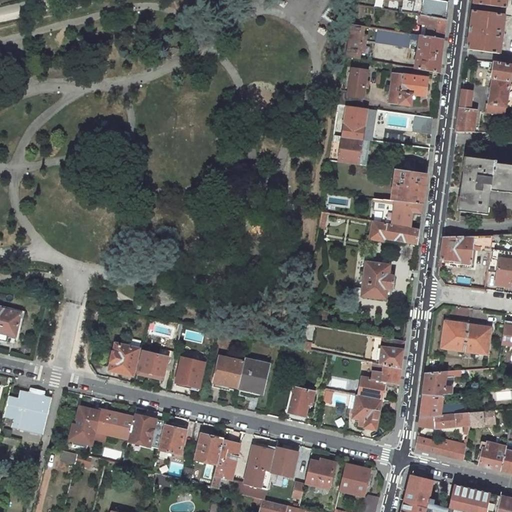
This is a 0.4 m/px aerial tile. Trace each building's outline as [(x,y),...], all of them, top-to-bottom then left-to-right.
[(448,2),(437,0),(432,0),(429,17),(431,17),(446,20),(448,2)] [(504,15),(472,11),(467,49),(499,53),(504,15)] [(420,36),(443,39),(446,20),(431,17),(429,17),(419,15),(418,24),(422,25),(421,29),(420,36)] [(364,27),(350,24),(345,57),(359,59),(364,27)] [(412,34),(377,29),(375,43),(410,48),(411,44),(412,34)] [(414,35),(412,34),(411,44),(418,45),(414,68),(439,73),(443,39),(420,36),(414,35)] [(511,66),(493,63),(491,78),(492,78),(488,104),(486,113),(504,116),(511,66)] [(363,97),(364,87),(367,71),(351,69),(348,91),(347,95),(363,97)] [(427,78),(392,73),(389,103),(411,106),(412,95),(425,96),(427,78)] [(346,106),(361,108),(363,97),(347,95),(348,91),(340,90),(338,105),(346,106)] [(472,91),(462,90),(456,132),(472,132),(475,111),(470,110),(472,91)] [(361,108),(346,106),(341,137),(362,139),(367,109),(361,108)] [(415,116),(413,132),(431,134),(433,119),(415,116)] [(341,137),(333,135),(329,160),(358,164),(362,139),(341,137)] [(494,160),(467,157),(465,171),(463,171),(460,188),(460,194),(459,196),(462,197),(460,211),(476,213),(487,215),(488,206),(490,190),(511,192),(511,165),(494,163),(494,160)] [(415,161),(402,159),(399,160),(398,161),(396,163),(396,170),(414,172),(415,161)] [(380,167),(365,165),(364,174),(379,176),(380,167)] [(414,172),(396,170),(392,201),(412,204),(422,205),(426,174),(414,172)] [(412,204),(392,201),(389,224),(411,228),(413,213),(421,214),(422,205),(412,204)] [(389,224),(372,221),(369,238),(383,241),(384,238),(417,244),(419,229),(411,228),(389,224)] [(493,235),(443,237),(440,259),(471,263),(474,245),(483,246),(482,250),(490,251),(493,235)] [(511,260),(499,258),(496,279),(506,280),(505,285),(511,286),(511,260)] [(391,265),(366,261),(361,296),(386,299),(387,289),(392,289),(394,275),(389,275),(391,265)] [(21,313),(0,308),(0,338),(6,340),(7,334),(12,335),(15,336),(21,313)] [(444,348),(464,351),(468,322),(458,320),(458,323),(445,321),(444,331),(447,332),(444,348)] [(479,323),(468,322),(464,351),(484,354),(486,338),(489,338),(491,328),(478,326),(479,323)] [(511,326),(504,325),(502,343),(511,344),(511,326)] [(404,341),(381,337),(380,346),(378,364),(382,365),(401,368),(403,349),(404,341)] [(141,348),(114,341),(108,366),(107,371),(134,377),(140,349),(141,348)] [(301,348),(311,350),(312,342),(302,341),(301,348)] [(167,356),(142,350),(136,375),(164,381),(170,356),(167,356)] [(244,360),(218,354),(212,383),(238,389),(244,360)] [(271,363),(245,357),(244,360),(238,389),(260,394),(263,395),(271,363)] [(181,361),(175,386),(189,389),(198,391),(199,388),(204,367),(181,361)] [(401,368),(382,365),(381,372),(372,370),(370,377),(361,375),(361,377),(360,380),(357,395),(383,400),(386,383),(399,385),(401,368)] [(483,373),(483,369),(462,370),(446,371),(445,377),(454,376),(475,375),(474,374),(483,373)] [(445,377),(446,371),(426,372),(423,394),(443,396),(443,394),(451,393),(452,387),(444,387),(445,377)] [(316,391),(293,385),(286,413),(306,418),(309,406),(312,407),(316,391)] [(331,403),(334,390),(325,389),(322,401),(331,403)] [(11,420),(10,428),(42,435),(50,394),(28,390),(28,392),(18,390),(17,398),(7,396),(2,418),(11,420)] [(352,415),(356,395),(351,394),(348,408),(347,414),(349,414),(352,415)] [(442,404),(443,396),(423,394),(420,417),(441,415),(442,404)] [(357,395),(356,395),(352,415),(351,419),(359,420),(358,426),(363,427),(363,429),(377,431),(383,400),(357,395)] [(91,410),(81,407),(76,426),(73,428),(71,439),(92,444),(94,439),(96,431),(100,412),(91,410)] [(109,412),(101,410),(100,412),(96,431),(106,434),(129,439),(134,417),(109,412)] [(495,423),(494,411),(469,413),(470,425),(495,423)] [(435,428),(470,425),(469,413),(469,412),(468,412),(441,415),(420,417),(419,426),(435,428)] [(165,422),(134,414),(134,417),(129,439),(128,441),(159,448),(165,422)] [(177,424),(165,422),(159,448),(159,449),(180,454),(186,430),(176,428),(177,424)] [(104,442),(106,434),(96,431),(94,439),(104,442)] [(223,439),(201,434),(195,460),(217,465),(223,439)] [(21,440),(5,436),(3,442),(20,446),(21,440)] [(418,437),(416,449),(463,460),(466,444),(461,443),(445,439),(444,444),(418,437)] [(240,443),(223,439),(217,465),(212,487),(227,490),(263,499),(264,500),(266,489),(244,484),(244,483),(231,480),(240,443)] [(483,449),(479,464),(500,470),(505,450),(506,447),(482,441),(480,448),(483,449)] [(276,451),(253,445),(244,483),(244,484),(266,489),(268,484),(271,471),(276,451)] [(297,453),(276,448),(276,451),(271,471),(292,476),(297,453)] [(511,451),(505,450),(500,470),(511,472),(511,451)] [(77,454),(63,451),(61,460),(75,464),(77,454)] [(77,454),(75,464),(89,467),(91,457),(89,457),(77,454)] [(324,463),(310,460),(305,483),(329,489),(335,463),(325,460),(324,463)] [(370,470),(345,464),(339,490),(364,496),(364,494),(370,470)] [(200,476),(201,471),(186,467),(185,473),(200,476)] [(183,480),(198,483),(200,476),(185,473),(183,480)] [(169,476),(162,474),(160,484),(170,487),(172,477),(169,476)] [(431,511),(432,509),(427,508),(428,503),(429,497),(433,480),(410,474),(403,501),(400,511),(431,511)] [(304,484),(296,483),(293,496),(301,498),(304,484)] [(454,485),(447,511),(496,511),(497,508),(498,504),(500,496),(490,493),(454,485)] [(359,511),(343,511),(335,510),(334,511),(375,511),(379,497),(368,495),(362,501),(359,511)] [(498,504),(497,508),(511,511),(511,498),(500,496),(498,504)] [(264,500),(263,499),(259,511),(285,511),(287,505),(264,500)]
